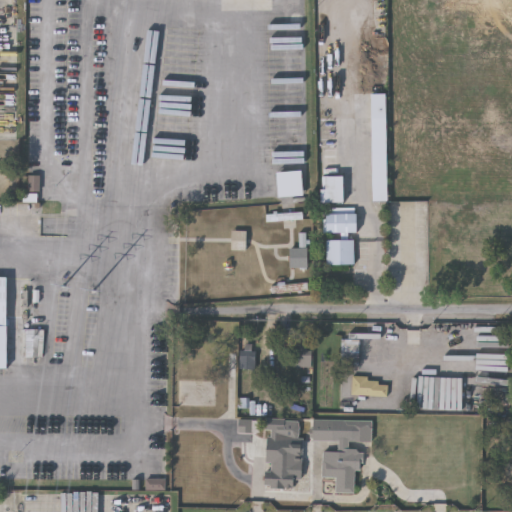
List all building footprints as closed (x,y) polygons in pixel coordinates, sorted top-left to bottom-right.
[(364,90),(387,90),(387,70),(364,70),(364,90)] [(371,200),(371,117),(387,117),(387,200),(371,200)] [(337,149),(337,171),(325,171),(325,149),(337,149)] [(277,196),(277,170),(302,170),(302,196),(277,196)] [(343,202),(320,202),(320,188),(324,188),(324,174),(343,174),(343,202)] [(356,207),(356,232),(325,232),(325,207),(356,207)] [(246,249),(232,249),(232,230),(246,230),(246,249)] [(354,239),(354,263),(327,263),(327,239),(354,239)] [(291,266),(291,248),(307,248),(307,266),(291,266)] [(0,279),(10,279),(9,329),(0,328),(0,279)] [(255,346),(255,367),(238,367),(238,346),(255,346)] [(313,347),(313,367),(294,367),(294,347),(313,347)] [(194,372),(194,353),(223,353),(223,372),(194,372)] [(389,375),(389,396),(352,396),(352,375),(389,375)] [(302,480),(296,480),(295,487),(265,486),(266,419),(303,420),(302,480)] [(356,451),(355,491),(335,491),(335,478),(323,478),(323,451),(339,451),(340,419),(373,419),(372,441),(349,441),(349,451),(356,451)]
